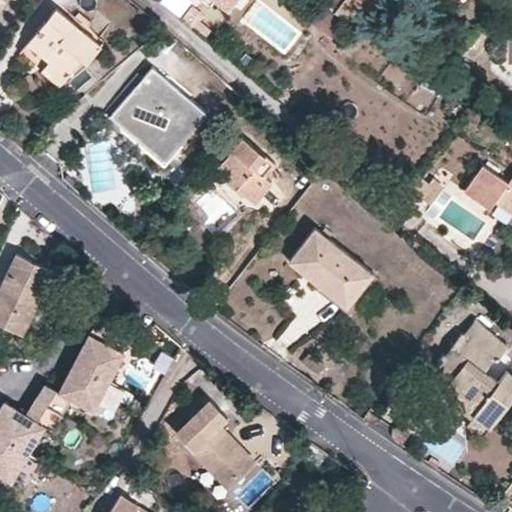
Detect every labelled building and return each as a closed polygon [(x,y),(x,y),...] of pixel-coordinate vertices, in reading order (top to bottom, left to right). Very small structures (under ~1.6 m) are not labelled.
[(215,0),(228,9),(234,0),(215,0)] [(359,22),(362,23),(378,0),(342,0),(338,6),(335,10),(356,25),(359,22)] [(57,7),(28,42),(50,60),(67,75),(83,56),(89,61),(102,43),(57,7)] [(332,30),(338,14),(319,7),(314,23),(332,30)] [(468,41),(475,47),(485,34),(478,28),(468,41)] [(60,84),(67,75),(50,60),(42,70),(60,84)] [(170,157),(206,112),(152,67),(116,111),(170,157)] [(116,111),(111,117),(154,153),(165,163),(170,157),(116,111)] [(245,138),(216,172),(249,199),(267,179),(277,165),(245,138)] [(501,193),(510,180),(483,162),(464,190),(491,208),(495,202),(501,193)] [(431,183),(421,174),(412,184),(422,193),(431,183)] [(501,193),(511,200),(511,177),(510,180),(501,193)] [(431,183),(422,193),(433,202),(446,187),(435,178),(431,183)] [(249,199),(257,206),(275,184),(267,179),(249,199)] [(511,200),(501,193),(495,202),(511,212),(511,200)] [(316,226),(289,260),(348,306),(374,272),(316,226)] [(54,269),(16,252),(0,286),(0,319),(25,330),(54,269)] [(101,316),(57,389),(73,399),(90,410),(123,354),(105,343),(116,324),(101,316)] [(464,333),(462,331),(436,366),(451,378),(445,387),(445,394),(447,400),(471,418),(474,416),(489,427),(511,397),(511,372),(508,369),(499,379),(485,368),(496,355),(500,357),(508,345),(475,319),(464,333)] [(46,383),(37,399),(63,415),(73,399),(57,389),(46,383)] [(229,487),(257,460),(221,421),(228,413),(213,398),(177,433),(229,487)] [(37,399),(27,415),(45,426),(53,431),(63,415),(37,399)] [(45,426),(27,415),(5,401),(0,408),(0,435),(28,453),(45,426)] [(471,418),(467,424),(483,435),(489,427),(474,416),(471,418)] [(404,443),(412,431),(400,423),(392,435),(404,443)] [(28,453),(0,435),(0,473),(12,480),(28,453)] [(148,511),(119,493),(108,511),(148,511)]
